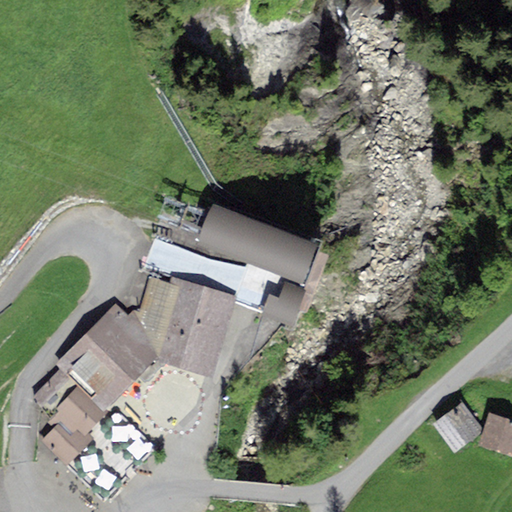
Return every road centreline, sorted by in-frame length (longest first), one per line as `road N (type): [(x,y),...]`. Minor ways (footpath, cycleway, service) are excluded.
road 1 (track): [(28,511),(21,481),(24,385),(103,289),(108,251),(97,240),(67,236),(0,295)]
road 2 (unclassified): [(511,327),(335,496)]
